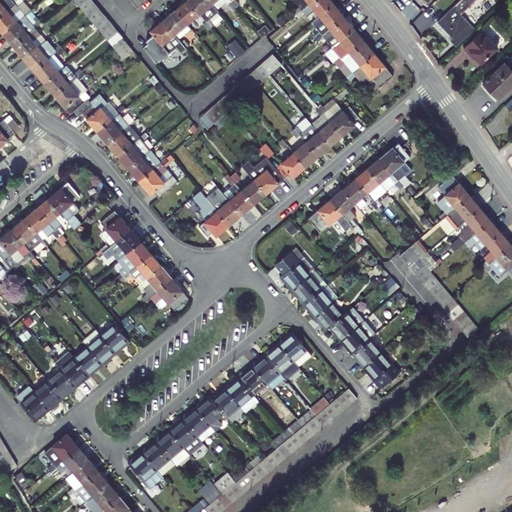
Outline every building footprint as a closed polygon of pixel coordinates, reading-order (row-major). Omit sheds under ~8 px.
[(0,0),(0,18),(22,0),(5,0),(4,1),(3,0),(0,0)] [(22,0),(0,18),(0,24),(7,33),(29,15),(21,5),(27,0),(26,0),(22,0)] [(90,0),(87,0),(79,7),(83,11),(84,13),(95,5),(90,0)] [(151,0),(139,0),(136,3),(141,9),(151,0)] [(193,0),(190,0),(180,9),(191,23),(204,12),(193,0)] [(221,8),(214,0),(193,0),(204,12),(210,20),(215,26),(218,24),(214,19),(223,11),(221,8)] [(240,6),(234,0),(214,0),(221,8),(230,1),(236,9),(240,6)] [(317,12),(321,18),(337,4),(333,0),(316,0),(313,3),(306,9),(300,14),(303,16),(308,12),(312,16),(317,12)] [(465,10),(475,0),(462,0),(443,18),(460,35),(457,38),(462,43),(480,27),(465,10)] [(337,4),(321,18),(316,22),(323,30),(318,35),(321,38),(347,16),(337,4)] [(95,5),(84,13),(89,19),(99,10),(95,5)] [(191,23),(180,9),(167,20),(183,39),(196,29),(191,23)] [(99,10),(89,19),(92,23),(94,25),(104,16),(99,10)] [(312,16),(316,22),(321,18),(317,12),(312,16)] [(29,15),(7,33),(17,46),(45,22),(43,19),(37,24),(29,15)] [(104,16),(94,25),(99,30),(109,22),(104,16)] [(347,16),(321,38),(323,41),(328,37),(332,41),(340,35),(344,40),(358,29),(347,16)] [(183,39),(167,20),(154,31),(157,34),(149,40),(153,45),(161,54),(165,59),(178,47),(183,53),(190,47),(185,42),(183,39)] [(215,26),(210,20),(207,22),(212,29),(215,26)] [(45,22),(17,46),(27,58),(41,46),(50,39),(42,30),(48,26),(45,22)] [(109,22),(99,30),(103,36),(114,28),(109,22)] [(114,28),(103,36),(108,42),(119,33),(114,28)] [(358,29),(344,40),(336,46),(344,56),(339,60),(341,63),(368,41),(358,29)] [(487,61),(503,46),(486,29),(468,46),(475,54),(477,52),(487,61)] [(108,42),(113,49),(123,40),(124,39),(119,33),(108,42)] [(123,40),(113,49),(123,60),(133,52),(123,40)] [(229,40),(228,42),(241,58),(246,53),(237,41),(233,45),(229,40)] [(368,41),(341,63),(344,66),(349,62),(357,71),(378,53),(368,41)] [(153,45),(148,49),(156,59),(161,54),(153,45)] [(41,46),(27,58),(37,70),(51,58),(41,46)] [(65,46),(59,51),(62,54),(68,50),(65,46)] [(279,69),(286,64),(276,53),(270,58),(279,69)] [(397,76),(378,53),(357,71),(351,76),(354,79),(359,74),(368,85),(376,79),(383,87),(397,76)] [(499,99),(511,86),(511,57),(507,62),(506,62),(484,83),(499,99)] [(51,58),(37,70),(48,83),(62,71),(51,58)] [(279,69),(270,58),(265,63),(274,74),(279,69)] [(265,63),(259,68),(268,79),(274,74),(265,63)] [(62,71),(48,83),(58,95),(86,71),(84,68),(78,73),(71,64),(62,71)] [(259,68),(253,73),(262,84),(268,79),(259,68)] [(86,71),(58,95),(74,114),(78,111),(88,102),(83,96),(92,89),(83,79),(89,74),(86,71)] [(253,73),(248,78),(257,89),(262,84),(253,73)] [(257,89),(248,78),(242,83),(251,94),(257,89)] [(251,94),(242,83),(236,88),(246,98),(251,94)] [(246,98),(236,88),(231,93),(240,103),(246,98)] [(104,93),(93,102),(96,105),(87,113),(102,132),(124,113),(113,101),(112,102),(104,93)] [(231,93),(225,98),(234,109),(240,103),(231,93)] [(225,98),(220,102),(229,113),(234,109),(225,98)] [(88,102),(78,111),(83,117),(87,113),(96,105),(93,102),(91,99),(88,102)] [(229,113),(220,102),(213,107),(223,118),(229,113)] [(322,108),(346,136),(359,125),(356,121),(362,116),(353,105),(347,110),(340,102),(331,110),(326,104),(322,108)] [(223,118),(213,107),(208,112),(217,123),(223,118)] [(325,116),(315,124),(334,146),(346,136),(322,108),(320,110),(325,116)] [(217,123),(208,112),(201,118),(211,129),(217,123)] [(14,113),(9,117),(20,130),(25,126),(14,113)] [(102,132),(112,144),(134,126),(124,113),(102,132)] [(243,114),(238,119),(245,127),(250,122),(243,114)] [(1,124),(0,124),(0,147),(12,137),(20,130),(9,117),(1,124)] [(239,131),(245,127),(238,119),(232,124),(239,131)] [(334,146),(315,124),(306,131),(301,125),(298,127),(304,134),(310,142),(322,156),(334,146)] [(134,126),(112,144),(122,156),(150,133),(147,129),(141,134),(134,126)] [(150,133),(122,156),(132,168),(154,150),(146,141),(152,136),(150,133)] [(404,139),(385,155),(408,183),(411,180),(406,174),(411,170),(404,162),(415,153),(404,139)] [(269,156),(275,151),(267,142),(261,147),(269,156)] [(310,142),(298,152),(310,166),(322,156),(310,142)] [(143,181),(171,157),(168,154),(162,159),(154,150),(132,168),(143,181)] [(310,166),(298,152),(279,168),(288,179),(294,174),(297,177),(310,166)] [(408,183),(385,155),(372,165),(390,186),(399,179),(405,185),(408,183)] [(171,157),(143,181),(155,195),(158,192),(162,197),(181,182),(167,165),(173,160),(171,157)] [(249,164),(246,166),(257,180),(270,195),(288,179),(279,168),(274,172),(264,161),(254,169),(249,164)] [(381,194),(390,186),(372,165),(360,176),(371,189),(383,203),(386,200),(381,194)] [(445,212),(447,215),(474,193),(457,172),(443,183),(450,192),(442,199),(450,208),(445,212)] [(371,189),(360,176),(348,186),(359,199),(364,206),(371,200),(366,194),(371,189)] [(63,208),(74,221),(80,216),(76,210),(82,205),(75,197),(83,191),(71,177),(51,194),(63,208)] [(226,193),(232,201),(245,216),(258,205),(246,190),(239,182),(235,177),(232,179),(237,184),(226,193)] [(270,195),(257,180),(246,190),(258,205),(270,195)] [(359,199),(348,186),(335,197),(358,224),(361,222),(356,215),(359,212),(353,205),(359,199)] [(220,237),(233,225),(221,211),(214,203),(210,198),(203,190),(196,197),(206,208),(203,211),(210,220),(202,227),(211,237),(216,233),(220,237)] [(464,224),(471,218),(485,206),(474,193),(447,215),(450,219),(456,214),(464,224)] [(63,208),(51,194),(39,204),(62,231),(66,227),(62,223),(64,221),(57,213),(63,208)] [(355,226),(358,224),(335,197),(313,215),(324,228),(338,217),(347,228),(352,223),(355,226)] [(245,216),(232,201),(221,211),(233,225),(245,216)] [(62,231),(39,204),(26,215),(38,229),(44,224),(50,231),(54,228),(59,234),(62,231)] [(118,236),(133,224),(117,205),(102,218),(108,224),(118,236)] [(485,206),(471,218),(476,223),(463,234),(468,240),(474,236),(482,229),(495,217),(485,206)] [(38,229),(26,215),(14,225),(37,252),(40,250),(35,244),(45,236),(38,229)] [(482,229),(491,241),(505,229),(495,217),(482,229)] [(104,231),(112,241),(118,236),(108,224),(104,228),(104,231)] [(143,237),(133,224),(118,236),(112,241),(111,243),(105,248),(108,251),(113,246),(115,249),(123,242),(128,249),(143,237)] [(37,252),(14,225),(0,237),(0,244),(8,254),(15,262),(21,257),(14,249),(19,246),(26,254),(30,250),(34,255),(37,252)] [(511,237),(505,229),(491,241),(496,247),(489,253),(492,256),(485,261),(488,265),(494,260),(502,253),(511,244),(511,237)] [(143,237),(128,249),(121,255),(127,263),(122,268),(126,273),(153,249),(143,237)] [(102,245),(105,248),(111,243),(108,240),(102,245)] [(8,254),(0,244),(0,276),(1,276),(0,275),(0,256),(3,259),(8,254)] [(414,244),(404,252),(408,258),(419,250),(414,244)] [(511,244),(502,253),(511,265),(511,244)] [(21,257),(26,254),(19,246),(14,249),(21,257)] [(424,247),(419,251),(424,256),(425,257),(429,253),(424,247)] [(293,248),(279,260),(287,270),(283,273),(287,278),(289,276),(297,286),(313,272),(293,248)] [(153,249),(126,273),(129,276),(135,271),(137,275),(145,269),(149,274),(164,261),(153,249)] [(419,250),(408,258),(414,265),(424,256),(419,251),(419,250)] [(511,265),(502,253),(494,260),(497,263),(505,273),(511,266),(511,265)] [(424,256),(414,265),(419,270),(429,262),(425,257),(424,256)] [(494,260),(488,265),(491,268),(497,263),(494,260)] [(164,261),(149,274),(154,279),(146,285),(149,289),(143,293),(146,297),(174,274),(164,261)] [(429,262),(419,270),(424,276),(434,268),(429,262)] [(297,286),(295,287),(306,301),(330,281),(319,267),(313,272),(297,286)] [(424,276),(429,282),(439,273),(434,268),(424,276)] [(439,273),(429,282),(433,287),(443,279),(439,273)] [(174,274),(146,297),(149,300),(155,295),(158,299),(159,298),(160,299),(159,301),(163,305),(170,299),(177,307),(191,295),(174,274)] [(289,276),(287,278),(295,287),(297,286),(289,276)] [(443,279),(433,287),(438,293),(448,285),(443,279)] [(330,281),(306,301),(317,314),(335,298),(340,294),(330,281)] [(448,285),(438,293),(443,299),(453,290),(448,285)] [(453,290),(443,299),(448,304),(457,296),(453,290)] [(457,296),(448,304),(452,310),(462,302),(457,296)] [(335,298),(317,314),(328,328),(332,325),(347,312),(335,298)] [(462,302),(452,310),(457,316),(467,308),(462,302)] [(332,325),(343,339),(363,322),(357,314),(361,311),(356,305),(347,312),(332,325)] [(457,316),(462,322),(472,313),(467,308),(457,316)] [(462,322),(467,327),(477,319),(472,313),(462,322)] [(363,322),(343,339),(354,352),(373,337),(378,332),(367,319),(363,322)] [(477,319),(467,327),(472,333),(481,325),(477,319)] [(116,320),(103,332),(118,349),(132,338),(116,320)] [(295,328),(281,339),(300,363),(314,351),(295,328)] [(103,332),(90,343),(105,361),(118,349),(103,332)] [(354,352),(365,365),(384,350),(373,337),(354,352)] [(281,339),(268,350),(283,368),(289,375),(302,364),(300,363),(281,339)] [(90,343),(77,354),(92,372),(105,361),(90,343)] [(57,359),(63,366),(78,383),(92,372),(77,354),(71,347),(57,359)] [(283,368),(268,350),(254,362),(269,380),(283,368)] [(384,350),(365,365),(382,386),(401,370),(384,350)] [(254,362),(240,374),(255,391),(269,380),(254,362)] [(63,366),(50,377),(66,394),(78,383),(63,366)] [(255,391),(240,374),(228,383),(243,401),(255,391)] [(50,377),(37,388),(52,406),(66,394),(50,377)] [(228,383),(214,395),(227,410),(234,419),(248,408),(243,401),(228,383)] [(362,396),(354,386),(348,391),(356,400),(362,396)] [(39,417),(52,406),(37,388),(24,399),(39,417)] [(356,400),(348,391),(342,396),(351,405),(356,400)] [(227,410),(214,395),(212,393),(198,404),(213,422),(227,410)] [(351,405),(342,396),(336,401),(345,410),(351,405)] [(345,410),(336,401),(330,406),(339,415),(345,410)] [(213,422),(198,404),(185,415),(200,433),(213,422)] [(339,415),(330,406),(324,411),(333,421),(339,415)] [(333,421),(324,411),(318,417),(326,426),(333,421)] [(200,433),(185,415),(172,426),(187,444),(192,450),(205,439),(200,433)] [(326,426),(318,417),(312,421),(321,431),(326,426)] [(321,431),(312,421),(306,426),(315,436),(321,431)] [(172,426),(159,438),(173,455),(187,444),(172,426)] [(306,426),(300,431),(309,441),(315,436),(306,426)] [(282,447),(283,446),(289,441),(294,437),(289,431),(277,442),(282,447)] [(300,431),(294,437),(302,446),(309,441),(300,431)] [(50,465),(53,468),(81,445),(70,432),(48,450),(56,460),(50,465)] [(294,437),(289,441),(297,451),(302,446),(294,437)] [(159,438),(145,450),(164,473),(178,461),(173,455),(159,438)] [(297,451),(289,441),(283,446),(291,456),(297,451)] [(0,446),(0,456),(8,451),(4,444),(0,446)] [(81,445),(53,468),(55,471),(61,466),(65,471),(73,464),(77,469),(91,457),(81,445)] [(282,447),(277,451),(285,461),(291,456),(283,446),(282,447)] [(164,473),(145,450),(132,460),(151,484),(164,473)] [(0,456),(0,464),(12,457),(8,451),(0,456)] [(285,461),(277,451),(272,456),(280,466),(285,461)] [(280,466),(272,456),(265,461),(274,471),(280,466)] [(0,464),(0,466),(2,470),(15,463),(12,457),(0,464)] [(101,469),(91,457),(77,469),(69,476),(76,484),(70,489),(73,493),(101,469)] [(274,471),(265,461),(259,466),(268,476),(274,471)] [(268,476),(259,466),(253,472),(261,482),(268,476)] [(111,481),(101,469),(73,493),(76,496),(81,491),(89,500),(111,481)] [(241,482),(232,472),(219,483),(228,493),(230,491),(236,486),(241,482)] [(261,482),(253,472),(247,477),(255,487),(261,482)] [(247,477),(242,481),(250,491),(255,487),(247,477)] [(98,511),(121,493),(111,481),(89,500),(96,508),(91,511),(98,511)] [(250,491),(242,481),(241,482),(236,486),(244,496),(250,491)] [(244,496),(236,486),(230,491),(238,501),(244,496)] [(238,501),(230,491),(228,493),(224,497),(232,507),(238,501)] [(123,511),(132,506),(121,493),(98,511),(123,511)] [(225,511),(232,507),(224,497),(217,502),(225,511)] [(225,511),(217,502),(212,507),(215,511),(225,511)]
